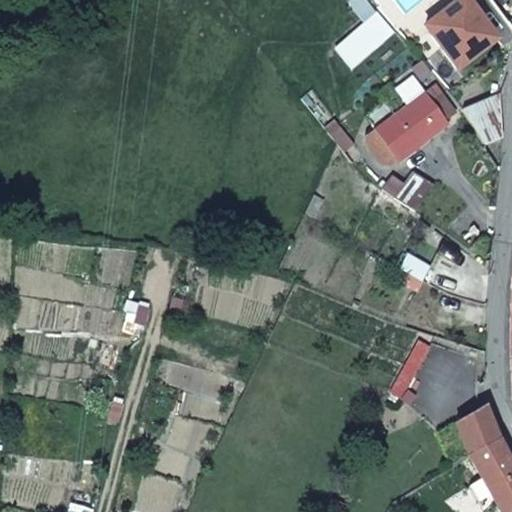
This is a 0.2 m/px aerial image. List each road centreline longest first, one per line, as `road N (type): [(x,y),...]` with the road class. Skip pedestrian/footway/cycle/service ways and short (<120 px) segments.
road 1 (residential): [(511,147),(498,396),(511,425)]
road 2 (track): [(162,280),(104,511)]
